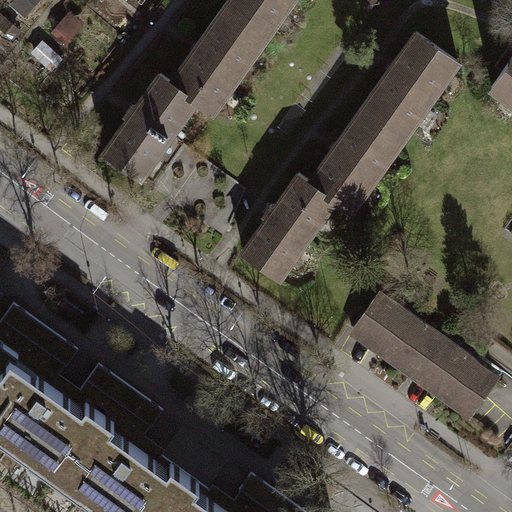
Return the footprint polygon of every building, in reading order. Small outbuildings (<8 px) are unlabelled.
[(230,0),(229,2),(249,15),(241,26),(263,41),(292,0),(230,0)] [(229,2),(172,81),(196,98),(213,110),(263,41),(241,26),(249,15),(229,2)] [(418,31),(368,101),(387,114),(379,125),(401,140),(459,60),(418,31)] [(511,57),(492,85),(509,97),(511,93),(511,57)] [(141,176),(196,98),(172,81),(161,73),(138,105),(134,104),(126,114),(129,118),(106,151),(141,176)] [(368,101),(311,180),(335,198),(351,210),(401,140),(379,125),(387,114),(368,101)] [(335,198),(311,180),(300,173),(277,205),(273,203),(264,215),(268,217),(244,250),(279,275),(335,198)] [(495,376),(380,294),(355,329),(377,345),(470,412),(495,376)] [(14,301),(0,321),(0,338),(49,373),(59,359),(67,365),(79,348),(14,301)] [(0,436),(54,475),(101,410),(77,393),(49,373),(0,338),(0,436)] [(164,408),(99,362),(77,393),(101,410),(133,433),(143,420),(152,425),(164,408)] [(54,475),(106,511),(156,511),(186,471),(133,433),(101,410),(54,475)] [(156,511),(243,511),(238,508),(186,471),(156,511)] [(309,511),(252,471),(240,488),(248,494),(238,508),(243,511),(309,511)]
